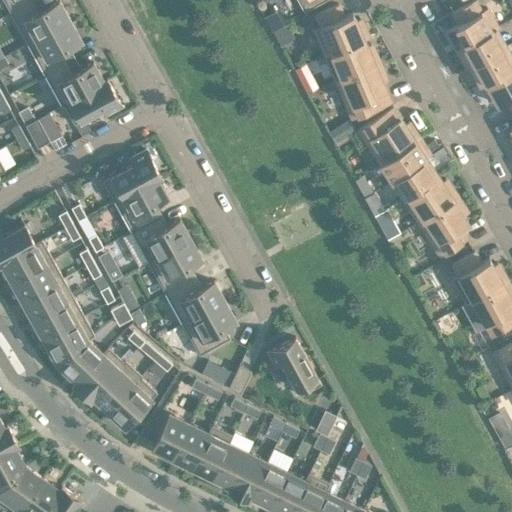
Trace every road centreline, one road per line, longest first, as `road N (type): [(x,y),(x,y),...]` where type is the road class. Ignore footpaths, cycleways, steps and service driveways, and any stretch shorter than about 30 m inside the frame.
road 1 (residential): [(7,352),(67,432),(195,511)]
road 2 (residential): [(396,0),(511,214)]
road 3 (residential): [(158,110),(270,309)]
road 4 (residential): [(158,110),(0,198)]
road 5 (residential): [(99,0),(158,110)]
